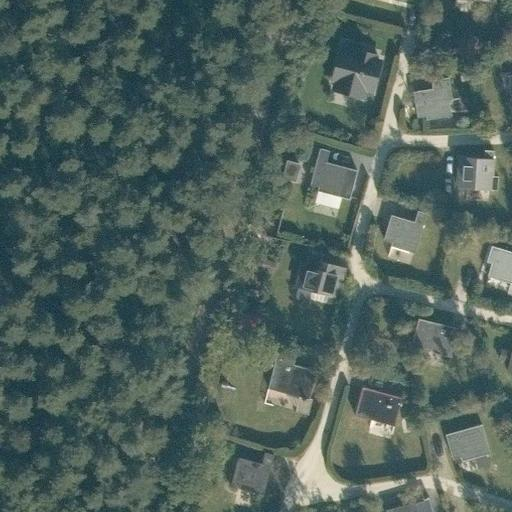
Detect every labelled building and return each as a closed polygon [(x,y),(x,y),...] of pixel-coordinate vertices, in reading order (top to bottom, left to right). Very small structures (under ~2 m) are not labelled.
[(511,45),(511,33),(510,31),(502,40),(510,47),(511,45)] [(365,90),(372,92),(380,63),(373,61),(374,56),(357,51),(358,49),(345,46),(343,53),(339,52),(332,81),(335,82),(333,90),(363,98),(365,90)] [(458,67),(461,82),(470,80),(467,66),(458,67)] [(432,89),(413,92),(417,118),(425,116),(425,120),(450,116),(448,100),(451,99),(448,78),(431,80),(432,89)] [(319,150),(310,184),(318,187),(317,191),(349,199),(357,170),(325,162),(328,152),(319,150)] [(461,159),(458,187),(491,191),(491,190),(496,190),(498,177),(491,176),(493,151),(484,150),(483,161),(461,159)] [(287,162),(283,178),(294,181),(298,165),(287,162)] [(414,253),(426,213),(417,211),(413,223),(391,216),(383,240),(392,243),(391,247),(414,253)] [(456,236),(469,240),(472,231),(459,227),(456,236)] [(511,253),(492,248),(488,261),(493,263),(489,277),(511,283),(511,253)] [(298,283),(313,287),(312,290),(312,291),(313,290),(326,294),(326,295),(335,297),(343,269),(320,262),(322,254),(313,251),(310,261),(311,261),(308,272),(302,271),(298,283)] [(420,320),(413,348),(452,358),(459,329),(420,320)] [(462,344),(465,354),(475,352),(472,341),(462,344)] [(277,352),(268,389),(303,399),(303,401),(305,401),(305,400),(309,401),(317,373),(294,366),(296,357),(277,352)] [(362,390),(355,417),(394,427),(401,400),(362,390)] [(483,406),(487,418),(497,415),(493,403),(483,406)] [(208,408),(203,423),(216,427),(221,412),(208,408)] [(404,419),(406,431),(418,428),(416,416),(404,419)] [(481,425),(445,436),(452,459),(461,456),(462,461),(478,456),(481,467),(489,464),(486,454),(490,453),(481,425)] [(240,458),(234,482),(243,485),(242,490),(264,496),(275,455),(266,453),(263,464),(240,458)] [(412,494),(415,503),(391,510),(391,511),(432,511),(428,499),(424,500),(421,491),(412,494)]
